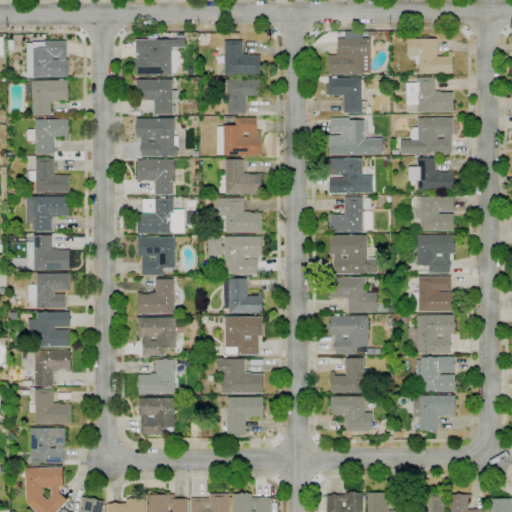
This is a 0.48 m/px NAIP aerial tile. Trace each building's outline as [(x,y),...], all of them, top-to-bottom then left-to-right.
[(364,74),(328,75),(328,55),(337,55),(336,51),(338,51),(338,38),(370,38),(370,55),(364,55),(364,74)] [(172,76),(136,76),(136,57),(139,57),(139,54),(136,54),(136,39),(185,39),(185,48),(172,48),(172,76)] [(419,74),(419,55),(407,55),(407,39),(437,39),(437,57),(448,56),(448,52),(452,52),(452,73),(419,74)] [(68,77),(33,77),(33,75),(26,75),(26,43),(32,43),(32,42),(44,42),(44,41),(66,41),(66,59),(68,59),(68,77)] [(260,75),(224,75),(224,41),(243,41),(243,54),(248,54),(248,56),(260,56),(260,75)] [(12,71),(12,55),(21,55),(21,71),(12,71)] [(371,114),(365,114),(365,112),(361,112),(361,113),(343,113),(343,95),(328,96),(328,78),(361,78),(361,80),(363,80),(363,89),(361,89),(361,90),(363,89),(363,98),(361,98),(361,101),(367,101),(367,107),(371,107),(371,114)] [(453,112),(417,112),(417,105),(406,105),(406,83),(416,83),(416,78),(435,78),(435,91),(440,91),(440,93),(452,93),(453,112)] [(245,114),(227,114),(227,100),(220,100),(220,81),(227,81),(227,79),(260,79),(260,96),(245,96),(245,114)] [(172,114),(154,114),(154,101),(148,101),(148,99),(136,99),(136,80),(172,80),(172,106),(175,106),(175,111),(172,111),(172,114)] [(51,115),(32,116),(32,102),(26,102),(26,82),(32,82),(32,81),(68,81),(68,101),(56,101),(56,102),(51,102),(51,115)] [(261,156),(223,156),(223,155),(216,155),(216,127),(223,127),(223,125),(235,125),(235,117),(256,117),(256,130),(261,130),(261,156)] [(412,127),(417,127),(417,118),(453,117),(453,135),(451,135),(451,154),(400,154),(400,140),(412,140),(409,137),(409,133),(412,127)] [(140,152),(139,149),(140,145),(140,138),(136,138),(136,132),(135,128),(136,125),(136,118),(174,118),(174,137),(178,137),(178,147),(177,147),(177,156),(140,156),(140,152)] [(382,155),(329,155),(329,135),(341,135),(341,133),(331,133),(331,118),(349,118),(349,120),(364,120),(364,138),(382,138),(382,155)] [(54,154),(35,154),(35,141),(27,141),(27,130),(35,130),(35,120),(48,120),(48,119),(68,119),(68,140),(64,140),(64,136),(53,136),(54,154)] [(69,193),(36,193),(36,181),(29,181),(29,177),(26,177),(26,172),(29,172),(29,171),(35,171),(35,158),(54,158),(54,175),(68,175),(69,193)] [(417,193),(417,181),(408,181),(408,167),(417,167),(417,158),(435,158),(436,172),(441,172),(441,173),(453,173),(453,193),(417,193)] [(261,194),(225,194),(225,193),(219,193),(219,173),(225,173),(225,160),(243,159),(243,173),(249,173),(249,174),(257,174),(257,173),(261,173),(261,174),(261,194)] [(372,193),(329,193),(329,179),(342,178),(342,175),(329,175),(329,159),(362,159),(362,176),(372,175),(372,193)] [(173,195),(154,195),(154,181),(149,181),(149,180),(140,180),(140,182),(137,182),(136,160),(172,160),(173,195)] [(454,231),(420,231),(420,219),(413,219),(413,202),(420,202),(420,196),(453,196),(453,212),(438,212),(438,214),(454,214),(454,231)] [(52,231),(33,231),(33,224),(26,224),(26,197),(69,197),(69,216),(57,216),(57,217),(52,217),(52,231)] [(362,211),(372,211),(372,230),(363,230),(363,232),(329,232),(329,215),(344,215),(344,197),(362,197),(362,211)] [(262,233),(226,233),(226,232),(219,232),(219,216),(214,216),(214,198),(244,198),(244,212),(249,212),(249,213),(262,213),(262,233)] [(184,233),(137,234),(137,214),(149,214),(149,213),(142,213),(142,199),(155,199),(173,199),(173,210),(184,210),(184,233)] [(53,271),(48,271),(34,271),(34,268),(26,268),(26,243),(33,243),(33,235),(52,235),(52,249),(57,249),(57,250),(66,250),(66,248),(69,248),(70,270),(53,270),(53,271)] [(450,273),(428,273),(428,265),(416,265),(416,253),(416,235),(454,235),(454,254),(449,254),(450,273)] [(377,274),(334,274),(334,255),(329,255),(329,236),(366,236),(366,247),(376,247),(376,259),(377,259),(377,274)] [(163,275),(141,275),(141,257),(137,257),(137,237),(175,237),(175,267),(174,267),(174,273),(163,273),(163,275)] [(258,275),(236,275),(236,273),(224,274),(224,253),(221,253),(221,255),(208,255),(207,237),(221,237),(221,246),(224,246),(224,237),(261,237),(261,256),(258,256),(258,275)] [(65,308),(36,309),(36,274),(70,273),(70,291),(55,291),(55,294),(65,294),(65,308)] [(454,312),(443,312),(418,312),(418,277),(450,277),(450,290),(442,290),(442,292),(454,292),(454,312)] [(262,313),(229,313),(229,312),(224,312),(223,280),(229,280),(229,279),(247,278),(247,296),(258,296),(258,292),(262,292),(262,313)] [(377,312),(347,312),(347,298),(341,298),(341,297),(334,297),(334,299),(329,299),(329,278),(337,278),(366,278),(366,293),(377,293),(377,312)] [(174,314),(138,314),(137,295),(150,294),(150,293),(155,293),(155,279),(173,279),(174,314)] [(17,320),(9,320),(9,312),(17,312),(17,320)] [(37,347),(37,337),(29,337),(28,319),(37,319),(37,313),(70,312),(70,327),(55,327),(55,330),(70,330),(70,347),(37,347)] [(417,354),(417,348),(412,348),(412,329),(417,329),(417,316),(454,315),(454,335),(450,335),(450,353),(417,354)] [(356,354),(334,354),(334,336),(330,336),(330,316),(368,316),(368,346),(356,346),(356,354)] [(162,358),(147,358),(147,356),(142,356),(142,337),(138,337),(138,318),(176,317),(176,348),(164,348),(164,356),(162,356),(162,358)] [(258,355),(237,355),(237,354),(225,354),(225,347),(225,317),(262,317),(262,336),(258,336),(258,355)] [(53,385),(35,385),(35,371),(27,371),(27,352),(34,352),(34,351),(70,350),(70,370),(70,372),(67,372),(67,370),(58,370),(58,372),(53,372),(53,385)] [(421,392),(421,358),(438,358),(438,357),(454,357),(454,373),(440,373),(440,375),(454,375),(454,392),(421,392)] [(364,393),(331,393),(330,372),(334,372),(334,376),(345,375),(345,358),(363,358),(364,393)] [(263,394),(222,394),(222,379),(217,379),(217,359),(224,359),(245,359),(245,373),(251,373),(251,374),(259,374),(259,372),(263,372),(263,394)] [(174,394),(138,394),(138,375),(150,375),(150,374),(156,373),(156,360),(174,360),(174,394)] [(71,424),(35,424),(35,413),(29,413),(29,405),(35,405),(35,390),(53,390),(53,403),(58,403),(58,404),(70,404),(71,424)] [(419,431),(419,422),(418,422),(418,421),(415,421),(415,419),(414,419),(411,415),(410,413),(410,410),(413,406),(414,397),(419,397),(419,396),(455,396),(455,415),(455,417),(451,417),(451,415),(443,415),(443,416),(437,417),(438,430),(419,431)] [(227,434),(227,398),(263,397),(263,421),(259,421),(259,417),(251,417),(251,418),(245,418),(245,431),(248,431),(248,434),(227,434)] [(369,431),(346,432),(346,415),(333,415),(333,410),(331,410),(331,397),(364,397),(364,413),(371,413),(371,430),(369,430),(369,431)] [(141,435),(140,416),(138,416),(138,399),(174,398),(174,427),(163,428),(163,434),(141,435)] [(63,463),(42,463),(42,457),(30,457),(29,428),(65,428),(65,445),(63,445),(63,463)] [(35,511),(26,503),(25,468),(62,467),(63,488),(59,488),(59,493),(67,500),(56,511),(35,511)] [(362,511),(326,511),(326,495),(345,495),(345,492),(353,492),(353,493),(362,493),(362,511)] [(367,511),(367,492),(386,492),(386,505),(388,505),(388,510),(402,510),(402,511),(367,511)] [(411,511),(411,504),(426,504),(425,492),(444,492),(444,511),(411,511)] [(228,511),(190,511),(190,498),(209,498),(209,494),(228,494),(228,511)] [(232,511),(232,494),(252,494),(252,498),(270,498),(270,511),(232,511)] [(148,511),(148,495),(174,495),(174,499),(186,499),(186,511),(148,511)] [(484,511),(450,511),(450,495),(471,495),(471,498),(467,498),(467,510),(484,509),(484,511)] [(80,511),(81,509),(82,509),(84,502),(81,501),(82,497),(104,501),(101,511),(80,511)] [(145,511),(107,511),(107,504),(126,503),(126,499),(145,499),(145,511)] [(511,511),(492,511),(492,499),(511,499),(511,503),(511,511)]
